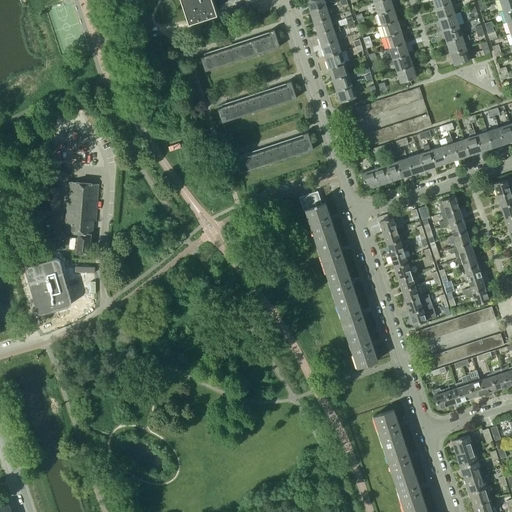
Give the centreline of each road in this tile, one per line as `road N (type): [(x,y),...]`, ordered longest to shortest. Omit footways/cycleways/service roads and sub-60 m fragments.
road 1 (residential): [(427,432),(354,212)]
road 2 (residential): [(354,212),(285,0)]
road 3 (residential): [(354,212),(511,159)]
road 4 (residential): [(0,355),(112,308)]
